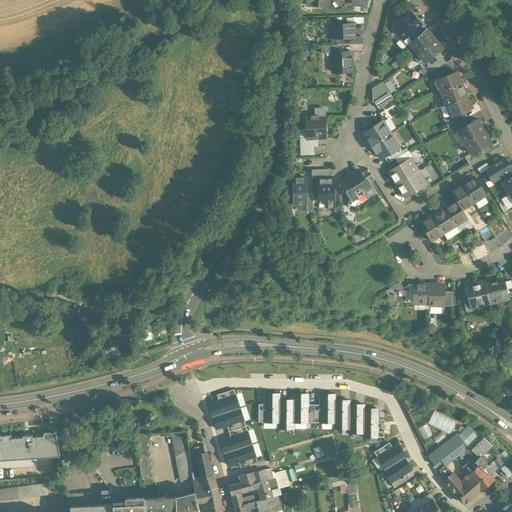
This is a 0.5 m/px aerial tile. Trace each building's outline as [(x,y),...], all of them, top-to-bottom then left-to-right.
[(409,13),(392,27),(395,30),(394,31),(399,37),(401,36),(403,40),(404,40),(418,27),(420,25),(417,21),(418,21),(414,16),(413,17),(409,13)] [(353,24),(331,25),(331,39),(354,38),(353,24)] [(418,27),(404,40),(408,44),(409,43),(422,32),(418,27)] [(422,32),(409,43),(418,54),(434,40),(425,29),(422,32)] [(434,40),(418,54),(426,63),(442,49),(434,40)] [(339,52),(332,53),(332,73),(351,72),(351,52),(339,52)] [(440,57),(429,65),(434,70),(445,63),(440,57)] [(451,60),(445,63),(434,70),(437,75),(437,74),(438,75),(453,65),(451,60)] [(438,75),(437,75),(439,79),(456,72),(453,65),(438,75)] [(439,79),(435,80),(440,91),(461,83),(457,72),(456,72),(439,79)] [(393,87),(389,81),(384,84),(388,90),(393,87)] [(382,82),(377,85),(383,95),(388,92),(382,82)] [(461,83),(440,91),(445,104),(467,95),(461,83)] [(383,95),(377,85),(372,88),(378,98),(383,95)] [(378,98),(373,102),(378,108),(393,99),(388,92),(383,95),(378,98)] [(467,95),(445,104),(450,116),(450,117),(460,113),(472,108),(467,95)] [(324,109),(316,109),(316,116),(318,116),(318,117),(324,117),(324,109)] [(460,113),(450,117),(450,116),(443,119),(448,128),(464,120),(460,113)] [(324,117),(318,117),(318,116),(316,116),(311,116),(311,118),(305,118),(306,138),(317,138),(325,137),(324,117)] [(467,125),(457,130),(457,131),(464,142),(484,131),(477,119),(467,125)] [(464,120),(448,128),(451,134),(457,131),(457,130),(467,125),(464,120)] [(383,121),(364,133),(367,139),(371,146),(390,134),(383,121)] [(484,131),(464,142),(470,153),(470,154),(480,148),(490,143),(484,131)] [(390,134),(371,146),(375,152),(379,158),(383,156),(398,146),(390,134)] [(317,138),(306,138),(299,138),(300,146),(313,146),(317,146),(317,138)] [(313,146),(300,146),(300,154),(313,154),(313,146)] [(398,146),(383,156),(387,163),(394,158),(403,153),(398,146)] [(480,148),(470,154),(470,153),(464,156),(468,164),(483,154),(480,148)] [(403,153),(394,158),(398,165),(409,158),(410,158),(412,157),(408,150),(403,153)] [(511,169),(505,157),(484,170),(492,182),(511,169)] [(398,165),(388,171),(396,184),(417,171),(410,158),(409,158),(398,165)] [(374,179),(368,168),(362,172),(365,177),(366,177),(369,182),(374,179)] [(328,169),(311,169),(311,177),(317,177),(328,176),(328,169)] [(363,178),(357,169),(346,176),(347,179),(343,181),(347,188),(345,189),(349,196),(352,200),(356,197),(363,193),(365,197),(375,191),(369,182),(366,177),(365,177),(363,178)] [(417,171),(396,184),(404,197),(414,191),(425,183),(417,171)] [(511,175),(501,182),(511,199),(511,175)] [(328,176),(317,177),(318,207),(333,206),(332,176),(328,176)] [(305,177),(292,177),(293,204),(306,204),(306,193),(305,177)] [(485,194),(474,177),(462,184),(473,202),(485,194)] [(425,183),(414,191),(417,196),(428,188),(425,183)] [(473,202),(462,184),(450,191),(455,200),(456,200),(461,209),(462,209),(473,202)] [(356,197),(352,200),(349,196),(347,203),(354,205),(356,197)] [(511,203),(508,197),(498,203),(504,214),(511,208),(511,203)] [(455,200),(444,207),(455,225),(467,217),(462,209),(461,209),(456,200),(455,200)] [(455,225),(444,207),(441,207),(438,209),(437,211),(432,215),(443,232),(455,225)] [(432,215),(420,222),(431,240),(443,232),(432,215)] [(489,226),(488,226),(495,236),(505,230),(499,220),(489,226)] [(488,224),(478,230),(485,242),(495,236),(488,226),(489,226),(488,224)] [(455,225),(443,232),(446,238),(458,230),(455,225)] [(483,244),(477,233),(472,237),(478,247),(483,244)] [(438,250),(431,240),(426,243),(433,253),(438,250)] [(471,251),(464,241),(459,244),(466,254),(471,251)] [(453,249),(443,255),(446,261),(456,254),(453,249)] [(511,284),(509,277),(503,278),(506,293),(511,291),(511,284)] [(495,281),(491,282),(490,279),(484,280),(489,303),(508,298),(506,293),(503,278),(495,280),(495,281)] [(484,280),(465,285),(467,292),(471,307),(472,307),(477,306),(477,304),(482,302),(483,304),(489,303),(484,280)] [(399,281),(385,290),(389,297),(403,288),(399,281)] [(428,284),(414,283),(413,302),(428,302),(428,284)] [(443,284),(428,284),(428,302),(427,304),(443,305),(443,291),(443,284)] [(451,291),(443,291),(443,305),(452,305),(451,291)] [(467,292),(461,294),(466,312),(472,310),(472,307),(471,307),(467,292)] [(511,370),(504,358),(497,362),(511,388),(511,370)] [(216,396),(218,400),(234,395),(233,390),(216,396)] [(263,423),(279,423),(279,400),(279,393),(263,393),(263,405),(263,422),(263,423)] [(293,423),(308,423),(308,405),(308,394),(293,394),(293,400),(293,423)] [(239,409),(234,395),(218,400),(207,404),(212,418),(239,409)] [(319,424),(334,424),(334,400),(334,395),(319,395),(319,405),(319,423),(319,424)] [(293,429),(293,423),(293,400),(279,400),(279,423),(279,429),(293,429)] [(334,424),(334,429),(348,429),(349,405),(349,400),(334,400),(334,424)] [(348,434),(363,434),(363,409),(363,405),(349,405),(348,429),(348,434)] [(216,430),(226,426),(243,421),(239,409),(212,418),(216,430)] [(363,438),(377,438),(377,420),(378,409),(363,409),(363,434),(363,438)] [(429,425),(450,435),(455,423),(434,413),(429,425)] [(245,427),(243,421),(226,426),(228,432),(245,427)] [(466,426),(455,435),(461,441),(471,433),(466,426)] [(228,432),(229,437),(247,431),(245,427),(228,432)] [(251,445),(247,431),(229,437),(219,440),(224,454),(251,445)] [(441,432),(434,437),(437,442),(445,437),(441,432)] [(0,436),(0,459),(59,456),(56,433),(43,433),(43,437),(11,439),(11,435),(0,436)] [(184,433),(169,434),(175,444),(173,445),(176,450),(174,451),(177,456),(175,457),(178,462),(176,463),(179,469),(178,470),(181,475),(179,476),(182,482),(192,476),(184,433)] [(479,433),(465,444),(467,446),(471,449),(483,437),(479,433)] [(151,435),(135,436),(141,475),(151,479),(153,474),(150,472),(152,467),(149,466),(152,461),(148,459),(151,454),(148,452),(150,447),(147,446),(151,436),(151,435)] [(455,435),(435,450),(440,460),(462,442),(461,441),(455,435)] [(489,464),(482,455),(489,448),(491,446),(483,437),(471,449),(479,457),(474,462),(478,465),(488,474),(497,468),(493,462),(489,464)] [(462,442),(440,460),(446,465),(467,446),(465,444),(462,442)] [(373,453),(376,457),(391,447),(388,443),(373,453)] [(375,458),(384,470),(404,457),(405,456),(397,443),(391,447),(376,457),(375,458)] [(203,445),(193,447),(191,451),(192,456),(196,455),(205,453),(203,445)] [(228,466),(238,463),(256,457),(251,445),(224,454),(228,466)] [(440,460),(435,450),(428,455),(434,465),(440,460)] [(496,457),(497,459),(501,465),(511,460),(505,452),(496,457)] [(205,453),(196,455),(200,478),(212,475),(208,465),(210,465),(206,453),(205,453)] [(257,463),(256,457),(238,463),(240,468),(257,463)] [(382,471),(390,483),(406,474),(412,470),(404,457),(384,470),(382,471)] [(497,459),(493,462),(497,468),(501,465),(497,459)] [(446,465),(440,460),(434,465),(432,468),(444,481),(453,474),(446,465)] [(62,468),(64,480),(97,473),(90,463),(62,468)] [(478,465),(467,475),(479,490),(492,479),(488,474),(478,465)] [(270,468),(263,470),(265,478),(266,479),(272,478),(270,468)] [(242,482),(228,486),(231,495),(239,493),(257,488),(258,487),(257,487),(259,486),(258,480),(265,478),(263,470),(239,475),(242,482)] [(334,485),(349,484),(349,474),(333,475),(334,485)] [(394,488),(409,479),(406,474),(390,483),(394,488)] [(444,481),(444,482),(463,504),(472,496),(459,481),(453,474),(444,481)] [(200,478),(193,479),(195,492),(200,491),(217,487),(213,475),(212,475),(200,478)] [(479,490),(467,475),(459,481),(472,496),(479,490)] [(265,478),(258,480),(259,486),(257,487),(258,487),(257,488),(260,500),(271,497),(266,479),(265,478)] [(16,488),(3,490),(0,490),(0,502),(48,496),(47,483),(16,488)] [(64,483),(50,486),(51,493),(66,490),(64,483)] [(217,487),(200,491),(202,503),(208,502),(210,509),(221,506),(217,487)] [(239,493),(231,495),(233,502),(241,499),(239,493)] [(91,494),(67,495),(70,511),(112,511),(112,505),(92,506),(91,494)] [(195,495),(182,498),(182,511),(199,511),(197,504),(195,495)] [(429,495),(420,500),(423,505),(432,500),(429,495)] [(260,500),(256,501),(257,505),(258,511),(270,511),(270,510),(279,508),(276,496),(271,497),(260,500)] [(158,498),(144,499),(145,511),(169,511),(169,497),(164,498),(158,498)] [(125,503),(119,504),(119,511),(145,511),(144,499),(125,500),(125,503)] [(432,500),(423,505),(427,511),(440,511),(432,499),(432,500)]
